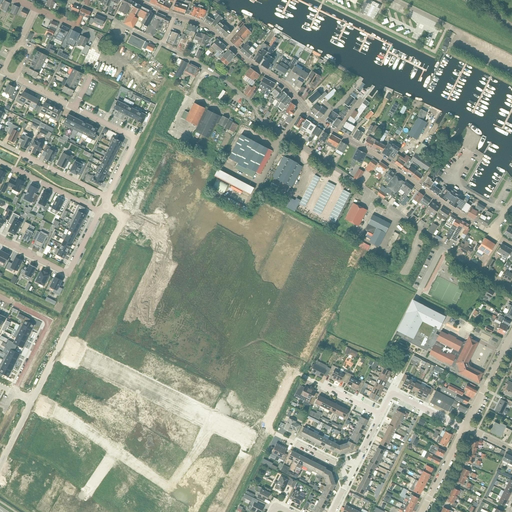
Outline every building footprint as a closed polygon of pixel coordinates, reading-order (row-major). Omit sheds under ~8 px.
[(44,0),(42,0),(41,3),(52,8),(55,0),(48,0),(48,2),(44,0)] [(111,0),(108,9),(106,13),(108,14),(109,12),(111,13),(115,5),(117,6),(119,0),(118,0),(111,0)] [(129,6),(131,7),(134,2),(129,0),(121,0),(120,2),(122,3),(122,4),(121,4),(120,5),(121,5),(118,11),(126,14),(129,6)] [(165,10),(168,10),(172,3),(170,3),(170,2),(172,3),(173,0),(166,0),(165,3),(164,3),(161,8),(165,10)] [(174,6),(172,11),(179,13),(182,4),(183,1),(183,0),(179,0),(178,3),(175,2),(174,6)] [(185,13),(189,15),(191,11),(189,10),(191,2),(185,0),(184,1),(183,1),(182,4),(179,13),(184,15),(185,13)] [(370,0),(366,0),(360,12),(367,15),(371,5),(376,7),(371,17),(375,19),(381,5),(370,0)] [(1,9),(4,10),(3,12),(6,13),(8,8),(10,3),(5,1),(3,5),(1,9)] [(124,23),(133,28),(138,18),(136,17),(134,16),(135,15),(140,5),(134,2),(131,7),(132,8),(130,12),(129,15),(128,15),(124,23)] [(191,11),(189,15),(200,19),(201,17),(203,18),(205,14),(206,11),(202,9),(203,7),(198,5),(198,6),(193,4),(191,11)] [(13,5),(12,8),(10,13),(15,16),(17,12),(19,8),(13,5)] [(73,5),(72,8),(70,7),(69,10),(71,10),(70,12),(77,15),(80,7),(73,5)] [(135,15),(138,17),(139,17),(144,19),(142,23),(148,26),(154,14),(151,12),(151,11),(140,5),(135,15)] [(82,8),(79,14),(84,16),(83,19),(87,21),(89,18),(89,17),(91,12),(82,8)] [(210,25),(212,24),(220,13),(219,12),(213,19),(211,18),(212,17),(208,15),(206,17),(204,22),(210,25)] [(153,19),(152,23),(157,25),(160,18),(162,15),(157,13),(154,18),(155,18),(154,20),(153,19)] [(214,27),(219,31),(222,28),(224,30),(225,28),(227,30),(229,28),(228,27),(229,26),(227,24),(226,25),(220,20),(221,20),(223,18),(219,15),(221,13),(220,13),(212,24),(215,26),(214,27)] [(105,18),(96,14),(94,19),(91,18),(89,23),(92,24),(93,22),(102,26),(104,23),(106,20),(105,20),(105,18)] [(149,26),(146,33),(152,36),(156,29),(159,30),(163,22),(168,24),(170,19),(165,17),(166,16),(162,15),(160,18),(157,25),(152,23),(150,26),(149,26)] [(52,21),(47,34),(52,36),(58,24),(52,21)] [(460,30),(461,26),(452,22),(450,26),(460,30)] [(184,33),(189,35),(193,36),(197,26),(188,23),(184,33)] [(58,31),(55,38),(63,42),(69,29),(61,25),(58,31)] [(233,38),(230,41),(237,48),(239,46),(241,43),(244,41),(243,40),(251,32),(246,27),(244,26),(233,38)] [(222,28),(219,31),(226,38),(232,31),(229,28),(227,30),(225,28),(224,30),(222,28)] [(72,30),(66,44),(73,48),(80,34),(72,30)] [(170,31),(166,41),(175,44),(179,34),(170,31)] [(449,31),(441,49),(445,51),(450,41),(449,40),(452,33),(449,31)] [(198,41),(198,42),(197,44),(204,47),(205,42),(207,43),(212,38),(208,36),(201,33),(201,34),(197,33),(195,39),(198,41)] [(131,34),(129,39),(127,43),(141,50),(143,46),(145,41),(131,34)] [(78,43),(77,46),(83,50),(80,56),(85,58),(89,49),(85,47),(88,39),(82,36),(78,43)] [(212,53),(221,43),(217,39),(214,43),(208,50),(211,52),(208,55),(211,58),(213,54),(212,53)] [(240,50),(245,55),(252,46),(248,43),(250,41),(249,40),(240,50)] [(149,43),(147,48),(153,51),(155,46),(149,43)] [(227,47),(221,43),(212,53),(220,60),(222,57),(220,56),(222,54),(221,53),(227,47)] [(252,46),(245,55),(249,58),(252,54),(255,50),(258,45),(255,43),(252,46)] [(273,43),(268,52),(272,54),(277,46),(273,43)] [(54,53),(55,50),(52,48),(53,46),(49,44),(46,49),(54,53)] [(60,48),(57,54),(67,60),(69,56),(62,53),(63,50),(60,48)] [(235,55),(229,49),(225,54),(224,52),(221,55),(223,56),(220,59),(226,65),(235,55)] [(258,57),(255,62),(259,65),(263,59),(268,52),(267,51),(263,49),(261,52),(259,50),(255,55),(258,57)] [(38,51),(35,57),(44,62),(47,56),(38,51)] [(264,60),(261,65),(268,69),(275,59),(274,59),(276,57),(272,54),(268,52),(263,59),(264,60)] [(35,57),(32,63),(41,68),(44,62),(35,57)] [(281,58),(275,68),(285,74),(289,68),(290,66),(289,66),(291,64),(281,58)] [(297,61),(294,59),(291,64),(289,66),(290,66),(289,68),(291,70),(297,61)] [(180,66),(179,66),(175,75),(180,78),(185,68),(188,63),(183,60),(180,66)] [(32,63),(29,68),(39,73),(41,68),(32,63)] [(187,68),(185,72),(190,74),(194,66),(189,63),(187,68)] [(293,78),(296,79),(302,70),(301,70),(302,68),(297,64),(290,76),(287,80),(290,82),(293,78)] [(194,66),(190,74),(192,75),(195,77),(199,69),(200,69),(194,66)] [(29,68),(27,73),(36,78),(39,73),(29,68)] [(116,75),(121,78),(125,71),(120,68),(116,75)] [(260,75),(250,68),(245,75),(249,78),(247,81),(252,85),(254,82),(253,81),(255,79),(256,80),(260,75)] [(73,69),(70,75),(80,79),(82,74),(73,69)] [(302,70),(296,79),(299,81),(296,86),(299,88),(308,74),(302,70)] [(321,76),(312,71),(309,77),(311,79),(309,83),(310,84),(310,85),(310,86),(313,87),(314,87),(314,86),(315,86),(321,76)] [(70,75),(67,80),(77,85),(80,79),(70,75)] [(337,85),(344,78),(342,76),(335,83),(337,85)] [(261,91),(265,93),(267,88),(266,87),(270,80),(264,77),(259,86),(263,88),(261,91)] [(67,80),(64,86),(74,91),(77,85),(67,80)] [(267,88),(265,93),(269,95),(270,92),(271,92),(275,83),(270,80),(266,87),(267,88)] [(8,84),(4,92),(10,95),(9,98),(14,100),(18,92),(14,90),(15,87),(8,84)] [(254,85),(246,96),(251,99),(258,88),(254,85)] [(271,98),(269,102),(271,104),(274,99),(274,98),(278,94),(282,89),(278,85),(274,89),(271,93),(275,96),(274,97),(274,96),(273,97),(272,99),(271,98)] [(64,86),(62,91),(71,96),(74,91),(64,86)] [(337,92),(334,89),(325,97),(327,100),(337,92)] [(318,90),(308,99),(312,103),(318,98),(320,100),(327,94),(325,91),(322,94),(318,90)] [(276,103),(279,105),(281,102),(287,95),(283,91),(279,94),(278,94),(274,98),(274,99),(277,102),(276,103)] [(29,94),(26,92),(26,93),(23,92),(21,96),(18,95),(15,101),(19,102),(18,103),(23,106),(25,103),(29,94)] [(25,103),(29,106),(34,96),(31,95),(29,94),(25,103)] [(284,108),(286,110),(289,105),(287,103),(288,103),(291,99),(287,95),(281,102),(279,105),(278,106),(282,110),(284,108)] [(355,98),(350,95),(344,104),(349,107),(352,102),(354,99),(355,98)] [(37,98),(34,97),(29,106),(28,108),(33,110),(34,110),(37,111),(40,105),(40,104),(38,102),(39,100),(37,98)] [(118,98),(113,108),(118,111),(122,103),(123,103),(124,101),(118,98)] [(40,105),(37,111),(45,115),(46,114),(50,105),(47,103),(45,102),(42,107),(40,105)] [(289,105),(286,110),(284,113),(288,116),(282,126),(286,129),(293,119),(291,118),(296,111),(295,110),(295,109),(294,109),(296,106),(296,105),(296,104),(294,103),(292,103),(291,102),(289,105)] [(122,103),(118,111),(123,113),(127,105),(123,103),(122,103)] [(132,108),(133,106),(128,103),(127,105),(123,113),(128,116),(132,108)] [(185,111),(182,115),(181,118),(197,126),(205,109),(194,103),(189,113),(185,111)] [(343,126),(341,130),(345,133),(353,119),(357,121),(359,117),(357,116),(358,113),(361,115),(367,107),(363,103),(362,103),(356,111),(355,111),(349,119),(347,122),(346,122),(343,126)] [(46,114),(51,116),(55,107),(53,106),(50,105),(46,114)] [(312,111),(321,118),(324,114),(327,111),(321,106),(320,107),(316,105),(312,111)] [(55,107),(51,116),(50,118),(58,122),(61,116),(58,114),(60,110),(58,109),(55,107)] [(339,115),(332,125),(337,128),(342,121),(340,120),(342,117),(344,115),(349,109),(345,107),(341,113),(340,112),(339,115)] [(0,117),(3,118),(5,113),(7,114),(8,111),(2,108),(1,111),(0,110),(0,117)] [(128,116),(133,118),(137,110),(132,108),(128,116)] [(206,109),(195,131),(192,136),(198,139),(200,134),(208,138),(216,123),(224,127),(228,119),(223,116),(222,117),(206,109)] [(418,118),(408,135),(417,140),(427,123),(423,120),(428,113),(421,109),(417,117),(418,118)] [(137,110),(133,118),(137,120),(138,120),(141,112),(137,110)] [(138,120),(137,120),(137,121),(143,123),(144,121),(146,122),(150,114),(142,110),(141,112),(138,120)] [(329,114),(325,120),(332,125),(339,115),(333,111),(331,114),(329,114)] [(373,113),(370,111),(364,117),(367,120),(373,113)] [(63,124),(68,127),(73,117),(68,114),(63,124)] [(78,119),(73,117),(68,127),(73,129),(78,119)] [(298,118),(294,125),(300,128),(305,120),(301,117),(299,117),(298,118)] [(78,119),(73,129),(78,132),(83,121),(78,119)] [(353,119),(345,133),(350,136),(355,127),(353,125),(356,121),(357,121),(353,119)] [(229,130),(233,133),(238,125),(229,120),(224,128),(228,130),(229,130)] [(304,129),(306,130),(311,122),(310,122),(306,120),(299,130),(303,132),(304,129)] [(78,132),(83,134),(88,124),(83,121),(78,132)] [(311,122),(306,130),(305,132),(307,133),(306,136),(309,137),(316,126),(315,125),(313,123),(311,122)] [(353,137),(352,138),(359,141),(362,135),(364,136),(370,125),(365,122),(358,130),(357,129),(353,137)] [(18,127),(12,124),(8,132),(11,133),(8,140),(14,143),(19,132),(17,131),(18,127)] [(88,136),(93,126),(88,124),(83,134),(87,136),(88,136)] [(88,136),(87,136),(87,137),(95,141),(98,135),(95,134),(98,129),(93,126),(88,136)] [(316,126),(308,139),(308,140),(311,142),(315,136),(318,138),(323,130),(316,126)] [(47,130),(44,129),(41,127),(39,132),(46,136),(49,131),(47,130)] [(22,142),(20,146),(26,149),(32,138),(27,136),(28,134),(23,131),(18,141),(19,141),(19,140),(22,142)] [(324,131),(321,136),(318,140),(321,142),(320,143),(323,145),(326,141),(325,141),(329,135),(328,134),(328,133),(324,131)] [(331,134),(329,138),(327,142),(336,147),(341,140),(331,134)] [(229,158),(260,174),(272,151),(241,135),(229,158)] [(376,140),(368,136),(364,144),(371,148),(372,147),(374,144),(377,145),(379,142),(376,140)] [(109,142),(111,143),(111,142),(120,146),(122,142),(112,137),(109,142)] [(34,147),(32,152),(38,155),(44,144),(38,141),(37,142),(34,140),(31,146),(34,147)] [(382,153),(388,157),(390,153),(389,152),(391,149),(390,149),(391,147),(392,145),(393,143),(390,141),(384,149),(382,153)] [(117,151),(120,146),(111,142),(111,143),(109,147),(117,151)] [(338,153),(342,155),(347,145),(341,142),(338,146),(336,151),(336,153),(338,154),(338,153)] [(374,144),(372,147),(381,153),(385,145),(379,142),(377,145),(374,144)] [(388,158),(392,160),(397,153),(400,149),(393,143),(392,145),(391,147),(390,149),(391,149),(389,152),(390,153),(388,157),(388,158)] [(411,160),(416,163),(421,156),(420,156),(427,146),(422,143),(411,160)] [(193,149),(202,153),(204,148),(196,144),(193,149)] [(47,145),(44,151),(47,152),(44,158),(52,162),(56,152),(50,149),(51,147),(47,145)] [(107,152),(115,156),(117,151),(109,147),(107,152)] [(357,149),(355,154),(353,159),(362,163),(364,158),(366,154),(357,149)] [(115,156),(107,152),(104,157),(112,161),(115,156)] [(63,153),(57,164),(65,168),(68,161),(71,163),(74,156),(71,155),(70,156),(63,153)] [(446,167),(454,156),(450,153),(441,164),(446,167)] [(402,169),(402,168),(406,163),(408,161),(410,160),(411,159),(407,155),(404,158),(400,156),(394,163),(402,169)] [(281,161),(273,177),(282,182),(291,187),(300,171),(303,166),(298,164),(298,163),(294,161),(289,158),(288,159),(284,156),(281,161)] [(416,163),(427,171),(431,164),(421,156),(416,163)] [(104,157),(102,162),(110,166),(112,161),(104,157)] [(368,165),(374,169),(378,163),(372,159),(368,165)] [(75,161),(70,171),(70,172),(74,174),(74,173),(76,174),(77,175),(77,174),(78,173),(81,174),(85,166),(75,161)] [(108,171),(110,166),(102,162),(99,166),(99,167),(108,171)] [(375,169),(378,171),(374,176),(379,180),(385,171),(387,167),(380,162),(377,166),(375,169)] [(406,172),(412,176),(416,171),(406,163),(402,168),(406,172)] [(97,171),(105,175),(108,171),(99,167),(99,166),(97,165),(95,171),(97,172),(97,171)] [(218,169),(214,176),(250,195),(253,189),(251,188),(252,187),(218,169)] [(364,172),(359,169),(353,178),(359,181),(364,172)] [(422,184),(429,189),(432,184),(434,182),(432,182),(435,178),(439,171),(436,169),(432,176),(431,178),(428,176),(425,180),(422,184)] [(386,173),(383,176),(390,181),(392,178),(395,174),(391,170),(388,174),(386,173)] [(416,171),(412,176),(419,182),(422,178),(422,177),(422,176),(422,175),(416,170),(416,171)] [(97,172),(95,176),(103,180),(105,175),(97,171),(97,172)] [(103,180),(95,176),(92,175),(90,180),(101,186),(103,180)] [(386,188),(384,192),(389,196),(390,195),(393,197),(401,185),(404,181),(395,175),(392,179),(386,188)] [(12,188),(12,189),(19,192),(25,182),(17,178),(15,181),(10,179),(7,185),(12,188)] [(213,188),(224,194),(229,184),(218,178),(213,188)] [(404,200),(406,197),(413,188),(405,182),(400,188),(405,193),(401,198),(398,202),(401,204),(404,200)] [(432,184),(429,189),(438,196),(441,191),(437,188),(436,187),(432,184)] [(30,185),(23,198),(32,202),(34,203),(38,195),(36,194),(38,189),(30,185)] [(448,199),(449,200),(456,190),(451,187),(450,189),(451,190),(450,192),(445,189),(443,191),(439,197),(446,202),(448,199)] [(377,195),(384,199),(387,195),(383,192),(380,190),(378,193),(377,195)] [(455,208),(456,207),(461,200),(456,196),(457,195),(459,196),(460,194),(456,190),(449,200),(450,201),(448,203),(455,208)] [(43,209),(47,211),(50,205),(47,203),(51,195),(44,191),(38,203),(45,206),(43,209)] [(419,192),(416,196),(413,199),(418,203),(416,205),(417,206),(419,203),(418,203),(421,200),(424,196),(419,192)] [(424,196),(421,200),(420,202),(426,207),(428,205),(431,201),(424,196)] [(409,199),(406,197),(401,204),(403,206),(409,199)] [(57,198),(52,208),(59,211),(63,201),(57,198)] [(456,207),(461,211),(466,203),(468,200),(465,198),(463,201),(461,200),(456,207)] [(425,209),(429,213),(436,204),(431,201),(425,209)] [(466,203),(461,211),(465,214),(468,209),(473,203),(470,201),(468,204),(466,203)] [(367,210),(353,203),(345,219),(358,226),(367,210)] [(476,207),(481,210),(483,211),(485,208),(478,203),(476,207)] [(436,204),(429,213),(434,216),(440,207),(436,204)] [(76,210),(74,215),(84,220),(86,215),(83,213),(86,208),(79,205),(76,210)] [(442,207),(439,211),(436,216),(440,218),(440,219),(441,220),(442,218),(445,220),(447,217),(450,213),(442,207)] [(466,215),(474,220),(477,216),(481,210),(476,207),(475,209),(471,207),(466,215)] [(9,220),(12,213),(13,211),(7,208),(2,219),(0,217),(0,227),(1,228),(3,223),(5,220),(5,219),(9,220)] [(481,214),(477,221),(486,227),(493,214),(487,211),(484,216),(481,214)] [(16,235),(15,235),(21,223),(22,222),(18,220),(20,216),(13,213),(8,223),(11,225),(8,231),(8,232),(15,235),(16,235)] [(451,214),(444,226),(450,229),(448,231),(449,232),(446,237),(450,239),(456,227),(452,225),(456,218),(456,217),(451,214)] [(74,215),(71,219),(81,224),(84,220),(74,215)] [(373,215),(365,229),(373,234),(371,238),(370,240),(369,242),(372,243),(379,247),(390,224),(373,215)] [(461,221),(456,218),(452,225),(457,227),(450,239),(456,243),(459,238),(458,237),(462,228),(465,229),(463,234),(466,235),(469,229),(468,228),(470,225),(461,220),(461,221)] [(71,219),(69,224),(71,225),(79,230),(81,224),(71,219)] [(25,222),(20,232),(25,234),(22,238),(28,241),(33,232),(27,229),(30,224),(25,222)] [(433,223),(428,231),(433,234),(438,226),(433,223)] [(71,225),(68,230),(77,234),(79,230),(71,225)] [(511,229),(508,227),(503,234),(511,239),(511,229)] [(68,230),(66,235),(74,239),(77,234),(68,230)] [(37,231),(33,239),(36,241),(34,244),(41,248),(48,235),(41,231),(40,232),(37,231)] [(66,235),(64,240),(72,244),(74,239),(66,235)] [(467,235),(461,243),(457,250),(465,255),(466,252),(469,254),(472,250),(468,247),(467,247),(469,243),(467,242),(470,237),(467,235)] [(478,249),(488,255),(495,244),(485,238),(480,245),(478,249)] [(64,240),(61,245),(69,249),(72,244),(64,240)] [(509,255),(511,256),(511,253),(511,249),(502,244),(499,248),(497,251),(502,254),(499,259),(505,262),(509,255)] [(61,245),(59,249),(67,253),(69,249),(61,245)] [(123,245),(121,250),(131,255),(133,250),(123,245)] [(57,248),(54,253),(64,259),(67,254),(67,253),(59,249),(57,248)] [(121,250),(118,255),(128,260),(131,255),(121,250)] [(0,251),(0,260),(5,263),(9,255),(0,251)] [(12,263),(9,262),(6,268),(12,271),(13,269),(18,271),(23,260),(15,257),(12,263)] [(491,258),(487,265),(491,267),(495,261),(491,258)] [(115,261),(112,266),(123,271),(127,263),(121,260),(119,263),(115,261)] [(162,260),(159,266),(169,271),(172,265),(162,260)] [(24,266),(21,271),(25,274),(25,275),(31,278),(36,267),(30,264),(28,268),(26,267),(24,266)] [(112,266),(110,271),(114,273),(113,276),(119,279),(123,271),(112,266)] [(159,266),(156,272),(166,277),(169,271),(159,266)] [(35,282),(44,286),(50,275),(47,273),(48,272),(44,270),(43,271),(41,270),(35,282)] [(511,273),(506,270),(504,273),(502,277),(510,282),(511,278),(511,273)] [(156,272),(153,277),(163,282),(166,277),(156,272)] [(107,277),(104,282),(115,287),(117,282),(119,279),(113,276),(111,279),(107,277)] [(62,280),(55,277),(50,286),(54,289),(52,292),(59,295),(62,288),(59,287),(62,280)] [(153,277),(150,283),(160,288),(163,282),(153,277)] [(104,282),(102,288),(106,290),(105,293),(110,296),(112,293),(115,287),(104,282)] [(150,283),(148,288),(157,293),(160,288),(150,283)] [(148,288),(145,294),(155,299),(157,293),(148,288)] [(485,295),(491,298),(494,293),(488,289),(485,295)] [(99,293),(97,298),(106,303),(108,298),(99,293)] [(145,294),(142,300),(152,305),(155,299),(145,294)] [(239,295),(236,300),(245,305),(248,299),(239,295)] [(97,298),(94,303),(99,305),(97,309),(103,312),(105,308),(104,308),(107,303),(106,303),(97,298)] [(142,300),(139,306),(149,311),(152,305),(142,300)] [(236,300),(233,306),(242,311),(245,305),(236,300)] [(444,317),(413,301),(413,302),(412,302),(408,310),(401,324),(398,330),(399,331),(397,334),(403,337),(403,339),(427,351),(429,348),(432,349),(429,354),(437,357),(436,358),(443,362),(444,361),(451,365),(450,366),(454,367),(455,363),(458,365),(460,370),(458,373),(479,383),(481,380),(479,379),(482,373),(480,372),(470,367),(467,366),(467,363),(477,343),(471,340),(472,338),(469,336),(465,345),(462,343),(462,342),(455,339),(456,338),(448,334),(448,335),(441,331),(439,335),(436,334),(444,317)] [(233,306),(230,312),(239,316),(242,311),(233,306)] [(91,309),(88,315),(98,319),(99,320),(103,312),(97,309),(96,312),(91,309)] [(230,312),(227,317),(237,322),(239,316),(230,312)] [(22,319),(20,325),(32,331),(35,325),(29,322),(30,319),(19,313),(17,317),(22,319)] [(137,314),(131,316),(133,321),(135,320),(137,326),(146,323),(144,317),(139,319),(137,314)] [(88,315),(86,320),(91,322),(89,325),(95,328),(96,325),(95,324),(98,319),(88,315)] [(497,319),(496,320),(501,322),(508,326),(511,321),(507,319),(499,315),(498,316),(497,319)] [(227,317),(224,323),(234,328),(237,322),(227,317)] [(492,318),(491,320),(494,322),(499,325),(498,327),(497,327),(496,330),(497,331),(496,331),(499,333),(500,333),(504,335),(505,333),(508,327),(503,325),(500,323),(501,322),(496,320),(495,319),(492,318)] [(139,332),(137,332),(138,338),(145,336),(143,330),(148,329),(146,323),(137,326),(139,332)] [(224,323),(222,329),(231,333),(234,328),(224,323)] [(20,325),(17,330),(29,336),(32,331),(20,325)] [(83,326),(80,331),(91,336),(93,331),(95,328),(89,325),(88,328),(83,326)] [(222,329),(219,334),(228,339),(231,333),(222,329)] [(14,336),(16,337),(26,342),(29,336),(17,330),(14,336)] [(80,331),(78,336),(80,337),(78,342),(86,346),(88,341),(91,336),(80,331)] [(154,334),(149,345),(152,346),(155,340),(160,343),(164,334),(159,332),(158,335),(154,334)] [(164,334),(160,343),(165,345),(162,351),(165,353),(171,342),(167,340),(169,337),(164,334)] [(219,334),(216,340),(225,345),(228,339),(219,334)] [(8,340),(7,343),(16,348),(17,345),(23,348),(26,342),(16,337),(13,342),(8,340)] [(10,349),(7,355),(17,360),(20,354),(14,351),(16,348),(7,343),(3,341),(1,344),(5,346),(5,347),(10,349)] [(111,344),(106,354),(112,357),(117,347),(111,344)] [(184,344),(180,352),(185,355),(189,347),(184,344)] [(117,347),(112,357),(118,359),(122,350),(117,347)] [(189,347),(185,355),(189,357),(193,349),(189,347)] [(193,349),(189,357),(194,359),(198,351),(193,349)] [(122,350),(118,359),(123,362),(128,352),(122,350)] [(198,351),(194,359),(198,361),(202,353),(198,351)] [(128,352),(123,362),(129,365),(134,355),(128,352)] [(202,353),(198,361),(202,363),(206,355),(202,353)] [(5,354),(2,359),(15,365),(17,360),(7,355),(5,354)] [(134,355),(129,365),(134,368),(139,358),(134,355)] [(206,355),(202,363),(207,365),(210,358),(206,355)] [(139,358),(134,368),(140,371),(145,361),(139,358)] [(210,358),(207,365),(211,368),(215,360),(210,358)] [(2,359),(0,363),(0,364),(12,371),(15,365),(2,359)] [(215,360),(211,368),(215,370),(219,362),(215,360)] [(145,361),(140,371),(146,374),(151,364),(145,361)] [(63,365),(60,370),(71,375),(76,365),(70,362),(67,367),(63,365)] [(219,362),(215,370),(219,372),(223,364),(219,362)] [(0,376),(1,377),(3,374),(9,377),(12,371),(0,364),(0,376)] [(151,364),(146,374),(152,377),(157,367),(151,364)] [(223,364),(219,372),(224,374),(228,366),(223,364)] [(313,368),(311,372),(322,378),(323,375),(326,377),(329,372),(331,369),(327,367),(326,370),(319,367),(315,364),(315,365),(314,364),(313,365),(312,365),(311,366),(311,367),(312,368),(313,368)] [(382,365),(381,367),(383,369),(381,372),(389,376),(390,374),(391,374),(392,372),(388,370),(389,368),(382,364),(382,365)] [(330,378),(335,380),(340,369),(338,368),(333,365),(328,374),(331,376),(330,378)] [(228,366),(224,374),(229,377),(233,369),(228,366)] [(341,380),(344,382),(349,373),(343,370),(341,369),(340,369),(335,380),(340,383),(341,380)] [(60,370),(57,375),(62,378),(60,382),(66,385),(71,375),(60,370)] [(381,372),(378,377),(387,381),(388,380),(387,379),(389,376),(381,372)] [(169,373),(165,383),(170,386),(175,376),(169,373)] [(346,386),(351,388),(355,380),(352,379),(354,376),(349,373),(344,382),(347,384),(346,386)] [(405,387),(407,388),(411,380),(412,377),(406,374),(406,375),(405,374),(401,380),(404,382),(402,385),(405,387)] [(93,375),(89,382),(94,385),(98,377),(93,375)] [(175,376),(170,386),(176,389),(181,379),(175,376)] [(242,380),(241,383),(247,386),(248,383),(255,387),(258,381),(247,376),(245,381),(242,380)] [(98,377),(94,385),(99,387),(102,379),(98,377)] [(378,377),(376,382),(384,386),(385,383),(386,383),(387,381),(378,377)] [(355,380),(351,388),(356,390),(357,388),(360,390),(364,381),(359,378),(358,381),(355,380)] [(102,379),(99,387),(103,389),(107,381),(102,379)] [(181,379),(176,389),(182,392),(187,382),(181,379)] [(409,389),(412,390),(416,382),(411,380),(407,388),(409,389)] [(107,381),(103,389),(107,391),(111,384),(107,381)] [(52,385),(50,389),(55,392),(61,395),(66,385),(60,382),(58,387),(53,384),(52,385)] [(187,382),(182,392),(187,394),(192,385),(187,382)] [(376,382),(373,387),(382,391),(383,389),(382,389),(384,386),(376,382)] [(414,392),(416,393),(421,385),(416,382),(412,390),(415,392),(414,392)] [(241,383),(240,386),(244,388),(241,393),(250,397),(253,392),(246,388),(247,386),(241,383)] [(111,384),(107,391),(111,394),(115,386),(111,384)] [(467,384),(464,390),(467,392),(466,395),(473,399),(474,396),(477,390),(467,384)] [(192,385),(187,394),(193,397),(198,387),(192,385)] [(419,394),(422,395),(425,387),(421,385),(416,393),(418,394),(419,394)] [(425,387),(422,395),(424,396),(424,397),(426,398),(428,394),(431,395),(435,387),(433,385),(432,387),(427,385),(425,387)] [(115,386),(111,394),(116,396),(120,388),(115,386)] [(297,389),(294,396),(296,397),(299,398),(301,395),(306,398),(310,389),(305,386),(302,392),(299,391),(297,389)] [(439,393),(454,400),(465,406),(467,404),(469,400),(443,386),(439,393)] [(198,387),(193,397),(199,400),(204,390),(198,387)] [(373,387),(371,392),(379,396),(380,393),(381,393),(382,391),(373,387)] [(451,390),(462,396),(464,392),(453,387),(451,390)] [(120,388),(116,396),(120,398),(124,390),(120,388)] [(50,389),(48,395),(52,397),(50,402),(56,405),(61,395),(55,392),(50,389)] [(306,398),(304,401),(309,403),(312,405),(313,403),(316,399),(318,394),(315,393),(316,391),(310,389),(306,398)] [(124,390),(120,398),(124,400),(128,392),(124,390)] [(204,390),(199,400),(204,403),(209,393),(204,390)] [(452,402),(454,400),(439,393),(436,391),(430,402),(448,411),(452,402)] [(128,392),(124,400),(129,402),(133,394),(128,392)] [(371,392),(369,397),(377,401),(378,399),(377,399),(379,396),(371,392)] [(209,393),(204,403),(210,406),(215,396),(209,393)] [(235,396),(233,398),(239,401),(240,399),(247,402),(250,397),(241,393),(239,398),(235,396)] [(133,394),(129,402),(133,405),(137,397),(133,394)] [(315,403),(320,406),(324,398),(319,395),(315,403)] [(495,411),(499,413),(502,414),(507,404),(511,406),(511,403),(511,401),(508,399),(503,397),(502,400),(501,399),(495,411)] [(81,398),(74,408),(76,410),(74,414),(79,417),(84,409),(80,406),(84,400),(81,398)] [(233,398),(232,401),(236,403),(234,408),(242,413),(245,408),(238,404),(239,401),(233,398)] [(320,406),(325,408),(329,400),(324,398),(320,406)] [(325,408),(330,411),(334,403),(329,400),(325,408)] [(450,406),(465,414),(468,408),(465,406),(454,400),(452,402),(448,411),(450,406)] [(330,411),(334,413),(338,405),(334,403),(330,411)] [(154,405),(150,413),(154,415),(158,407),(154,405)] [(334,413),(339,415),(343,408),(338,405),(334,413)] [(84,409),(79,417),(83,420),(86,417),(88,419),(95,409),(92,406),(89,412),(84,409)] [(158,407),(154,415),(159,417),(163,409),(158,407)] [(234,408),(231,413),(240,418),(242,413),(234,408)] [(343,408),(339,415),(344,418),(347,412),(349,413),(350,411),(348,410),(343,408)] [(397,410),(394,415),(403,419),(405,414),(408,415),(409,413),(398,408),(397,410)] [(95,409),(88,419),(91,421),(89,424),(94,427),(99,419),(95,416),(99,411),(95,409)] [(163,409),(159,417),(163,419),(167,411),(163,409)] [(167,411),(163,419),(167,421),(171,414),(167,411)] [(171,414),(167,421),(172,424),(175,416),(171,414)] [(394,415),(392,420),(401,424),(403,419),(394,415)] [(36,436),(40,437),(43,432),(39,430),(44,419),(36,416),(30,429),(38,432),(36,436)] [(175,416),(172,424),(176,426),(180,418),(175,416)] [(361,416),(358,421),(365,425),(368,420),(361,416)] [(99,419),(94,427),(98,430),(100,427),(103,429),(110,419),(107,417),(103,422),(99,419)] [(180,418),(176,426),(180,428),(184,420),(180,418)] [(289,418),(286,424),(284,429),(290,432),(293,428),(294,429),(294,430),(297,431),(300,425),(295,423),(296,422),(289,418)] [(110,419),(103,429),(106,431),(104,434),(108,437),(114,429),(110,427),(114,421),(110,419)] [(184,420),(180,428),(184,430),(188,422),(184,420)] [(392,420),(389,424),(398,429),(401,424),(392,420)] [(57,433),(61,426),(51,421),(49,425),(46,424),(43,430),(46,432),(48,429),(57,433)] [(358,421),(356,426),(363,430),(365,425),(358,421)] [(188,422),(184,430),(189,432),(193,424),(188,422)] [(500,425),(499,424),(495,422),(490,432),(500,437),(503,432),(505,433),(505,434),(509,436),(511,430),(505,427),(506,426),(500,423),(500,425)] [(193,424),(189,432),(193,434),(197,427),(193,424)] [(389,424),(387,429),(394,433),(397,428),(398,429),(389,424)] [(300,435),(305,438),(309,430),(310,427),(308,426),(306,429),(304,427),(302,431),(300,435)] [(356,426),(353,431),(360,435),(363,430),(356,426)] [(114,429),(108,437),(113,440),(115,437),(118,439),(125,429),(122,427),(118,432),(114,429)] [(309,430),(305,438),(310,440),(313,432),(315,430),(310,428),(309,430)] [(443,430),(439,436),(442,437),(449,441),(452,434),(451,434),(453,432),(445,428),(444,431),(443,430)] [(387,429),(384,434),(392,438),(394,433),(387,429)] [(73,435),(67,430),(59,441),(67,446),(64,451),(67,454),(76,441),(71,438),(73,435)] [(353,431),(351,436),(358,440),(360,435),(353,431)] [(310,440),(314,442),(318,435),(313,432),(310,440)] [(384,434),(382,439),(389,443),(392,438),(384,434)] [(314,442),(319,445),(323,437),(318,435),(314,442)] [(351,436),(348,441),(355,444),(356,445),(358,440),(351,436)] [(439,436),(436,441),(439,443),(439,444),(441,444),(445,447),(449,441),(442,437),(439,436)] [(319,445),(324,447),(328,440),(323,437),(319,445)] [(389,443),(382,439),(380,444),(387,448),(389,443)] [(84,440),(77,450),(83,454),(90,444),(84,440)] [(324,447),(329,450),(333,442),(328,440),(324,447)] [(472,440),(470,447),(476,449),(477,448),(478,444),(481,445),(482,441),(479,440),(478,442),(472,440)] [(132,441),(126,450),(131,453),(138,444),(132,441)] [(334,451),(340,454),(340,453),(352,450),(355,444),(348,441),(348,443),(339,445),(338,444),(334,451)] [(334,452),(334,451),(338,444),(333,442),(329,450),(334,452)] [(274,453),(277,455),(282,446),(276,443),(274,448),(271,447),(268,453),(273,455),(274,453)] [(57,446),(54,444),(47,453),(51,455),(57,446)] [(138,444),(131,453),(137,457),(143,448),(138,444)] [(445,451),(432,445),(429,451),(438,456),(439,455),(442,456),(445,451)] [(282,446),(277,455),(280,456),(279,458),(284,461),(287,455),(285,453),(287,449),(282,446)] [(378,447),(376,452),(383,456),(385,457),(388,451),(384,449),(384,450),(378,447)] [(470,447),(468,454),(474,456),(475,456),(476,456),(477,453),(475,453),(476,450),(476,449),(478,449),(476,449),(470,447)] [(96,465),(104,454),(99,450),(96,453),(95,452),(89,460),(96,465)] [(288,458),(293,461),(297,453),(292,450),(290,455),(288,458)] [(147,451),(141,460),(146,463),(152,454),(147,451)] [(205,451),(201,458),(210,465),(215,458),(205,451)] [(376,452),(373,457),(380,461),(383,456),(376,452)] [(424,457),(434,462),(438,465),(441,460),(436,458),(432,456),(432,455),(427,452),(424,457)] [(293,461),(298,463),(302,455),(297,453),(293,461)] [(152,454),(146,463),(152,467),(158,458),(152,454)] [(468,454),(466,462),(471,463),(473,463),(474,464),(475,462),(473,461),(474,456),(468,454)] [(508,463),(511,457),(505,454),(502,460),(508,463)] [(298,463),(296,467),(301,469),(303,466),(307,458),(302,455),(298,463)] [(370,461),(377,465),(378,466),(380,461),(373,457),(371,462),(370,461)] [(303,466),(308,468),(312,460),(307,458),(303,466)] [(311,473),(312,471),(316,463),(312,460),(308,468),(306,471),(311,473)] [(162,461),(156,470),(161,474),(167,465),(162,461)] [(370,461),(367,466),(375,470),(377,465),(370,461)] [(312,471),(317,473),(321,465),(316,463),(312,471)] [(111,472),(109,475),(116,479),(112,485),(115,487),(120,479),(117,477),(123,470),(116,465),(114,468),(113,468),(110,471),(111,472)] [(167,465),(161,474),(166,477),(173,468),(167,465)] [(206,472),(195,465),(190,472),(201,479),(206,472)] [(317,473),(315,477),(320,479),(322,475),(325,469),(326,469),(326,468),(321,465),(317,473)] [(426,469),(425,471),(431,474),(433,468),(426,465),(425,468),(426,469)] [(367,466),(365,471),(373,475),(376,470),(375,470),(367,466)] [(463,468),(460,475),(466,478),(468,479),(469,478),(467,477),(469,473),(470,474),(471,472),(470,472),(470,471),(463,468)] [(327,484),(326,486),(332,490),(333,490),(332,490),(335,484),(331,472),(326,469),(325,469),(322,475),(324,476),(327,484)] [(366,472),(363,476),(371,480),(373,475),(365,471),(366,472)] [(129,477),(124,483),(126,484),(126,485),(133,490),(140,479),(133,474),(130,478),(129,477)] [(421,475),(418,481),(425,484),(428,479),(421,475)] [(456,481),(463,485),(464,485),(465,484),(464,483),(466,478),(460,475),(456,481)] [(281,476),(277,483),(275,488),(283,492),(285,487),(289,480),(281,476)] [(363,476),(361,481),(368,485),(370,486),(373,481),(371,480),(363,476)] [(291,478),(288,484),(293,487),(296,481),(291,478)] [(361,481),(359,486),(366,490),(368,485),(361,481)] [(418,481),(416,486),(423,489),(425,484),(418,481)] [(292,492),(290,496),(293,498),(292,500),(292,501),(300,505),(304,497),(303,497),(305,493),(301,491),(301,492),(298,491),(296,490),(299,483),(297,482),(294,489),(292,492)] [(141,503),(145,506),(151,497),(147,495),(151,489),(144,484),(136,495),(143,500),(141,503)] [(322,485),(320,489),(323,491),(330,495),(333,490),(332,490),(326,486),(322,485)] [(257,498),(259,499),(264,501),(266,498),(268,499),(270,493),(262,489),(263,488),(258,486),(256,491),(260,492),(259,494),(257,498)] [(366,490),(359,486),(356,491),(363,495),(366,490)] [(413,491),(416,492),(420,494),(423,489),(416,486),(413,491)] [(453,488),(450,494),(456,497),(459,493),(462,494),(463,491),(460,489),(459,491),(453,488)] [(323,491),(321,496),(328,500),(330,495),(323,491)] [(504,491),(501,497),(507,500),(510,494),(504,491)] [(150,501),(148,505),(153,508),(155,505),(164,511),(167,506),(163,503),(167,497),(161,493),(159,496),(156,493),(150,501)] [(401,493),(400,496),(405,498),(416,504),(418,498),(414,496),(413,495),(411,494),(409,497),(406,495),(406,496),(404,495),(401,493)] [(179,494),(173,502),(173,511),(182,511),(183,507),(187,500),(179,494)] [(245,494),(243,497),(251,501),(250,503),(253,505),(251,509),(257,511),(260,511),(264,507),(257,504),(259,500),(245,494)] [(456,497),(450,494),(447,501),(452,504),(452,505),(455,507),(457,504),(454,502),(455,501),(456,499),(456,498),(456,497)] [(321,496),(318,501),(326,504),(328,500),(321,496)] [(498,503),(500,503),(504,506),(507,500),(501,497),(498,503)] [(407,502),(405,505),(413,509),(416,504),(405,498),(404,501),(407,502)] [(318,501),(316,505),(323,509),(326,504),(318,501)]
